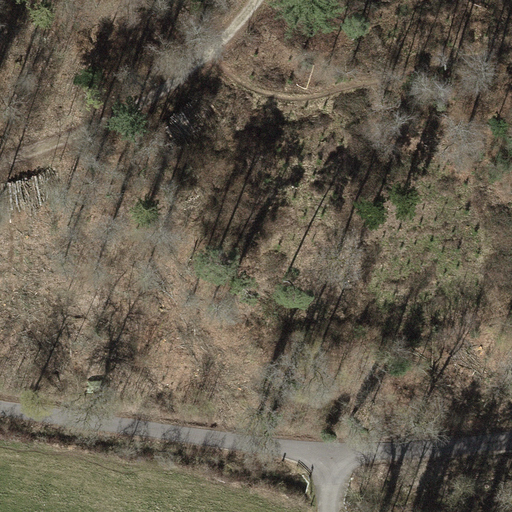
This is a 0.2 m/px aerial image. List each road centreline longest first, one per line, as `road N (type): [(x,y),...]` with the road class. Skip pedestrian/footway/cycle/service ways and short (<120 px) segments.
road 1 (unclassified): [(0,406),(326,456)]
road 2 (track): [(0,160),(166,88),(249,0)]
road 3 (unclassified): [(511,437),(326,456)]
